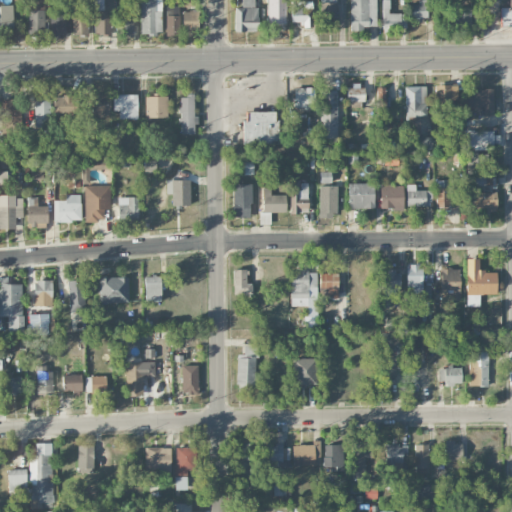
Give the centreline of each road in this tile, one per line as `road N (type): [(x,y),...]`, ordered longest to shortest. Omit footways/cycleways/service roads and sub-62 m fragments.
road 1 (residential): [(511,239),(219,242),(0,260)]
road 2 (residential): [(511,416),(0,430)]
road 3 (secondary): [(511,58),(0,64)]
road 4 (residential): [(218,0),(221,511)]
